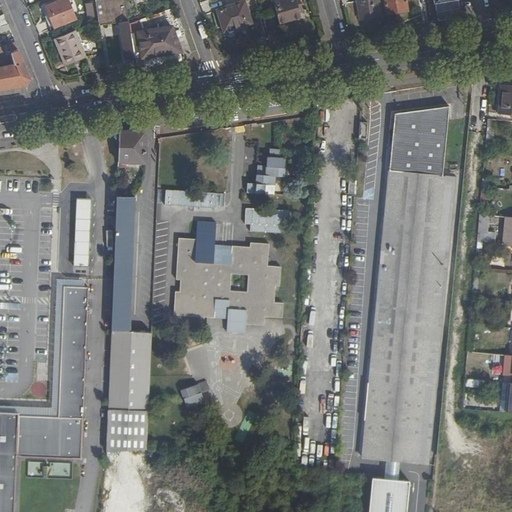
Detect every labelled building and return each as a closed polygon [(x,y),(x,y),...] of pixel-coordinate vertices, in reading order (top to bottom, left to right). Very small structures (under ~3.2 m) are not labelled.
[(79,20),(70,0),(62,0),(49,6),(58,29),(79,20)] [(128,0),(97,0),(101,21),(101,25),(122,22),(128,59),(137,58),(132,23),(128,0)] [(303,0),(275,0),(280,17),(306,9),(303,0)] [(383,0),(361,0),(366,20),(387,17),(383,0)] [(387,0),(390,14),(411,11),(408,0),(387,0)] [(432,20),(461,16),(458,0),(457,0),(430,4),(432,20)] [(89,3),(91,17),(99,16),(97,2),(89,3)] [(244,2),(218,11),(226,32),(252,22),(244,2)] [(0,89),(3,89),(28,85),(29,85),(32,79),(15,37),(0,42),(0,67),(0,68),(0,67),(0,34),(12,30),(9,24),(0,27),(0,89)] [(142,32),(145,57),(183,52),(174,27),(142,32)] [(88,58),(77,31),(57,39),(68,66),(88,58)] [(0,95),(29,91),(28,85),(3,89),(0,89),(0,95)] [(511,117),(511,88),(500,87),(497,116),(511,117)] [(451,108),(420,112),(411,113),(396,115),(395,128),(393,153),(386,215),(385,234),(378,315),(371,397),(365,460),(424,465),(428,430),(431,389),(437,333),(437,327),(444,328),(446,314),(452,254),(444,253),(445,248),(451,187),(452,180),(445,179),(448,140),(451,108)] [(368,141),(369,124),(361,124),(361,125),(360,140),(368,141)] [(128,163),(139,164),(148,164),(150,128),(121,132),(119,167),(122,166),(123,163),(128,163)] [(245,159),(256,160),(257,142),(245,141),(245,159)] [(352,141),(341,141),(340,143),(339,153),(338,168),(336,194),(356,196),(359,157),(351,157),(352,141)] [(256,195),(263,195),(276,196),(278,178),(287,179),(288,160),(281,160),(282,152),(272,151),(271,159),(269,159),(268,168),(259,168),(258,185),(250,184),(249,194),(256,195)] [(482,188),(483,190),(489,191),(490,181),(483,180),(482,188)] [(137,197),(127,197),(123,197),(118,196),(118,201),(116,253),(114,303),(113,321),(131,322),(132,303),(133,266),(135,224),(137,197)] [(244,223),(249,224),(249,231),(281,233),(281,224),(287,224),(288,209),(244,208),(244,223)] [(480,217),(477,245),(478,245),(495,246),(496,236),(487,235),(489,218),(480,217)] [(216,242),(197,242),(191,241),(179,240),(176,282),(180,282),(180,294),(175,294),(174,317),(204,319),(216,320),(216,316),(229,316),(229,320),(228,334),(239,334),(247,334),(247,326),(265,327),(266,319),(284,319),(285,304),(276,304),(276,287),(282,288),(283,270),(282,269),(282,268),(281,268),(269,268),(270,246),(251,245),(251,249),(233,248),(233,252),(216,252),(216,247),(216,242)] [(479,272),(475,272),(472,299),(470,326),(467,354),(472,354),(475,327),(474,327),(477,299),(475,299),(479,272)] [(0,511),(14,511),(17,455),(82,458),(87,288),(65,287),(58,416),(0,412),(0,511)] [(146,449),(153,323),(131,322),(113,321),(107,451),(146,449)] [(491,384),(464,381),(464,387),(490,390),(491,384)] [(208,384),(197,388),(189,390),(181,393),(187,411),(193,409),(195,417),(205,414),(202,405),(205,405),(202,396),(211,393),(208,384)] [(511,385),(504,385),(502,403),(507,403),(506,414),(510,414),(511,414),(511,385)] [(71,476),(72,463),(53,462),(52,476),(71,476)] [(406,511),(410,480),(373,477),(369,511),(406,511)]
